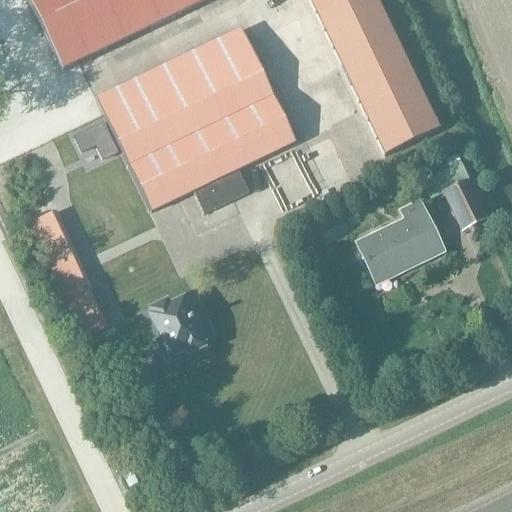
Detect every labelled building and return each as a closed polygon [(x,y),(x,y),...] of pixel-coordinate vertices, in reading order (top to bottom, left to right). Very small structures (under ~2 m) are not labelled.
[(24,0),(59,71),(208,0),(24,0)] [(375,0),(306,0),(383,158),(438,131),(375,0)] [(239,32),(94,102),(149,215),(192,194),(203,217),(247,195),(236,172),(294,145),(239,32)] [(279,48),(300,97),(309,93),(288,44),(279,48)] [(461,233),(486,220),(459,165),(421,184),(430,201),(442,195),(461,233)] [(376,283),(439,253),(417,208),(403,215),(407,224),(359,247),(376,283)] [(150,317),(148,318),(160,343),(154,346),(163,363),(178,358),(176,354),(197,344),(195,341),(208,334),(190,298),(163,310),(161,306),(148,312),(150,317)]
